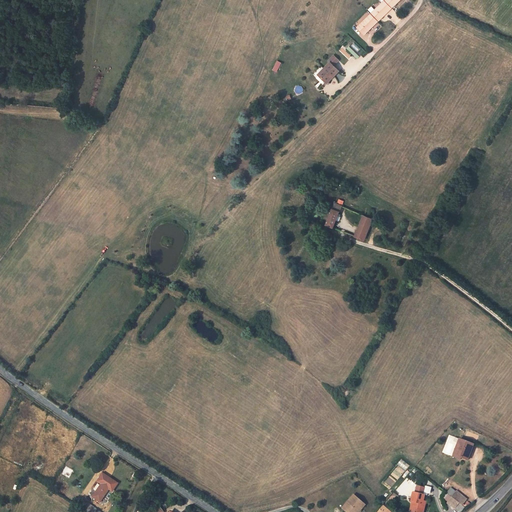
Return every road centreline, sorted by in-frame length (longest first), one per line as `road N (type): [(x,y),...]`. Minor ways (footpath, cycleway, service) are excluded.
road 1 (unclassified): [(0,371),(212,511)]
road 2 (residential): [(331,93),(419,0)]
